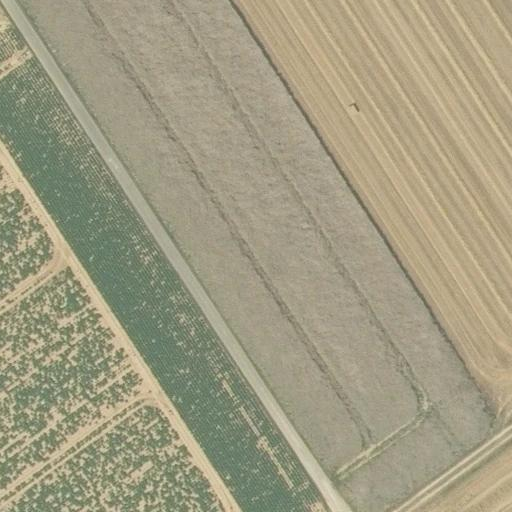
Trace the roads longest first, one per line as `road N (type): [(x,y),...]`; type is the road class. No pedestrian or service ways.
road 1 (track): [(10,0),(342,511)]
road 2 (track): [(402,511),(511,432)]
